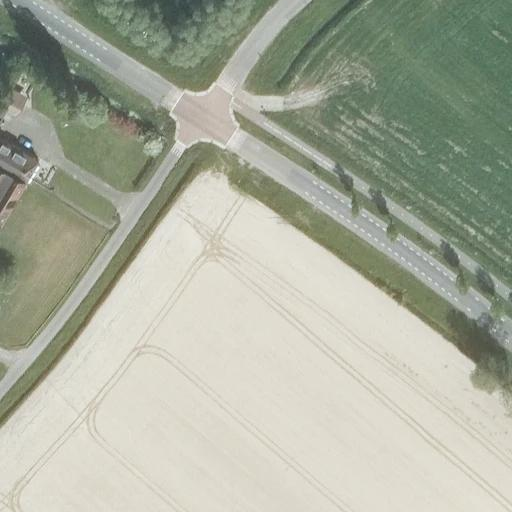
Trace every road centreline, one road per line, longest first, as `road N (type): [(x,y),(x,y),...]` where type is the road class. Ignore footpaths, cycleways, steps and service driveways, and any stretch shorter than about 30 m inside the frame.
road 1 (secondary): [(511,337),(384,239),(201,118)]
road 2 (secondary): [(201,118),(14,0)]
road 3 (unclassified): [(201,118),(296,0)]
